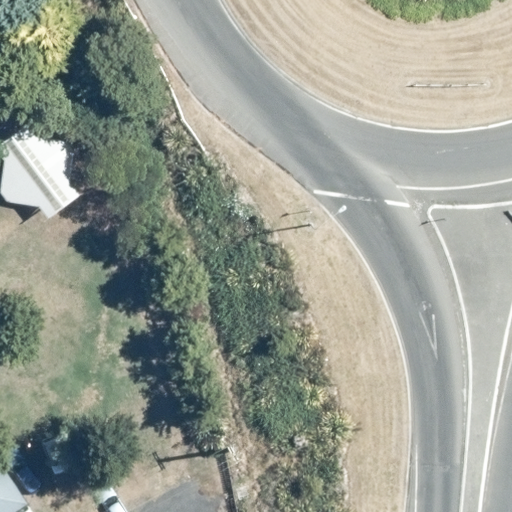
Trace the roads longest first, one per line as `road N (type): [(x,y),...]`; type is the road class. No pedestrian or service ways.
road 1 (trunk): [(436,511),(440,421),(426,310),(390,228),(343,151)]
road 2 (trunk): [(343,151),(301,132),(227,74),(179,0)]
road 3 (trunk): [(511,158),(428,167),(343,151)]
